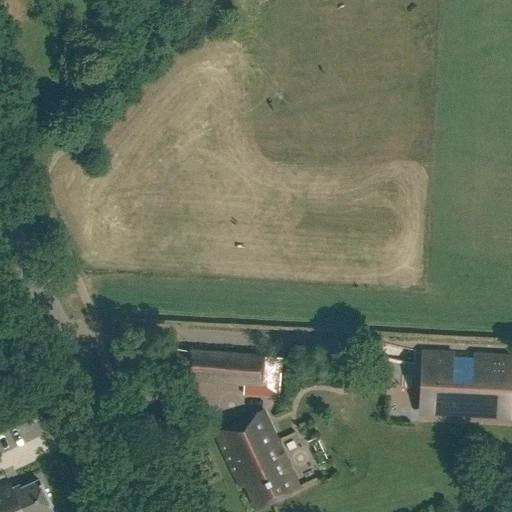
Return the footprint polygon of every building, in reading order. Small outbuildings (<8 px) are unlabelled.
[(191,350),(177,349),(174,377),(188,378),(191,350)] [(419,410),(511,414),(511,405),(511,355),(474,354),(473,357),(453,356),(453,353),(422,351),(421,372),(420,372),(419,410)] [(245,354),(242,385),(242,394),(278,397),(279,394),(283,357),(245,354)] [(298,487),(261,408),(214,431),(239,484),(244,482),(256,508),(298,487)] [(10,485),(0,489),(0,511),(47,511),(53,509),(39,480),(14,492),(10,485)]
